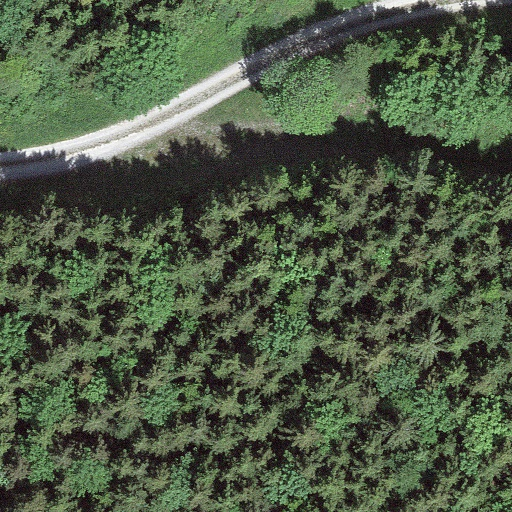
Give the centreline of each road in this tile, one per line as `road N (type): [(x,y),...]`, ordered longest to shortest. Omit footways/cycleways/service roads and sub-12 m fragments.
road 1 (track): [(429,0),(258,62),(100,144),(0,163)]
road 2 (track): [(100,144),(250,123),(340,127),(511,163)]
